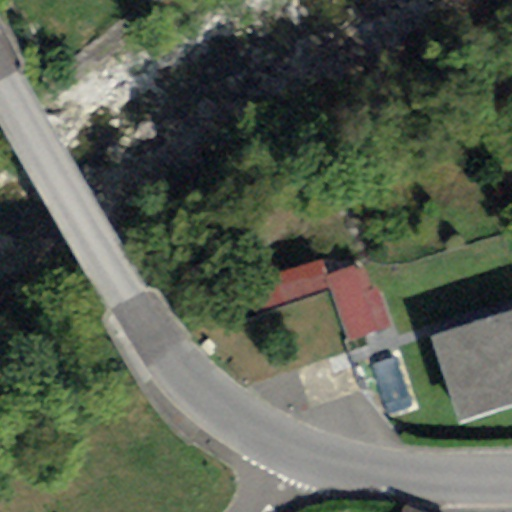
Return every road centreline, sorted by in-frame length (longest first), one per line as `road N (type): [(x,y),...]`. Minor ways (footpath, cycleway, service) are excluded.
road 1 (unclassified): [(0,81),(137,321),(205,404),(291,455)]
road 2 (unclassified): [(291,455),(402,474),(511,474)]
